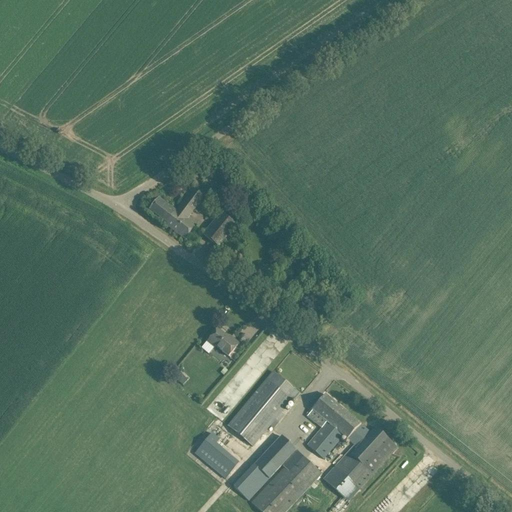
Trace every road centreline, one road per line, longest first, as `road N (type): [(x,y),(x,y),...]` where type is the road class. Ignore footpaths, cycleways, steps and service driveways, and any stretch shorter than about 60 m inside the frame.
road 1 (unclassified): [(511,511),(116,207)]
road 2 (unclassified): [(116,207),(413,0)]
road 3 (unclassified): [(116,207),(0,147)]
